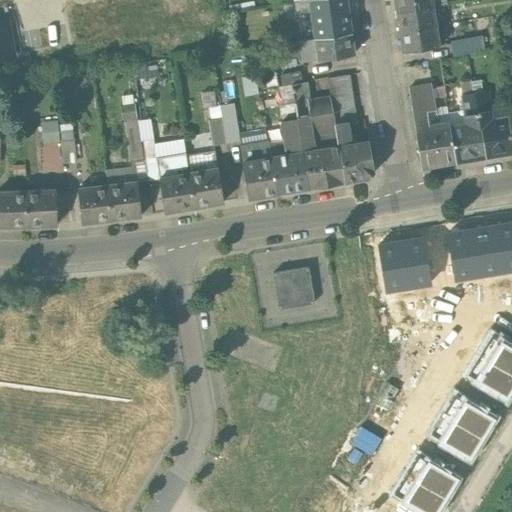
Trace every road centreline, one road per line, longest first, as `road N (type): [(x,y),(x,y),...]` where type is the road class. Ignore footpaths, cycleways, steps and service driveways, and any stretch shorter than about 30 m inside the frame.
road 1 (residential): [(169,237),(200,422),(159,505)]
road 2 (residential): [(169,237),(402,203)]
road 3 (residential): [(372,0),(402,203)]
road 4 (residential): [(0,253),(169,237)]
